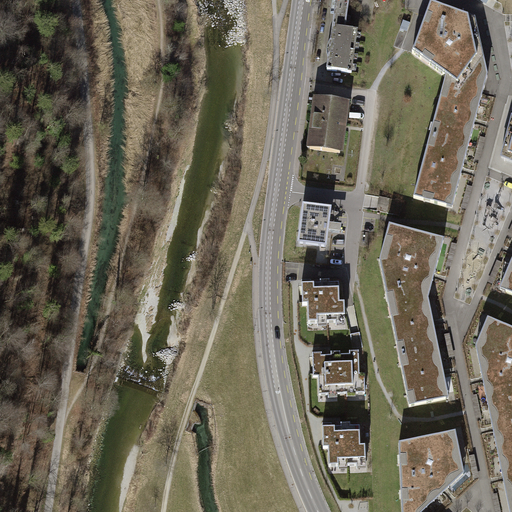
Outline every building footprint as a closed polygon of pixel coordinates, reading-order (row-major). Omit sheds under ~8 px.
[(336,0),(333,28),(345,30),(349,0),(336,0)] [(475,20),(431,4),(412,54),(446,78),(443,88),(482,98),(488,76),(475,20)] [(345,30),(333,28),(327,70),(352,74),(358,32),(345,30)] [(482,98),(443,88),(430,136),(469,147),(482,98)] [(347,103),(317,99),(310,149),(340,153),(347,103)] [(511,164),(511,116),(511,117),(500,159),(511,164)] [(469,147),(430,136),(414,198),(453,209),(469,147)] [(486,139),(481,137),(475,160),(480,162),(486,139)] [(473,188),(468,186),(462,209),(467,210),(473,188)] [(331,210),(303,207),(298,244),(326,248),(331,210)] [(445,240),(389,225),(380,261),(389,307),(429,299),(445,240)] [(458,245),(453,244),(446,267),(452,268),(458,245)] [(502,263),(497,261),(488,283),(493,285),(502,263)] [(511,261),(500,290),(511,294),(511,261)] [(311,282),(302,283),(303,306),(308,306),(308,324),(318,324),(318,318),(326,318),(327,324),(337,323),(336,318),(345,318),(345,304),(339,304),(339,285),(330,285),(330,282),(320,282),(320,285),(311,286),(311,282)] [(429,299),(389,307),(399,356),(439,348),(429,299)] [(483,381),(488,405),(511,399),(511,328),(488,319),(476,348),(483,381)] [(450,334),(444,335),(449,358),(455,357),(450,334)] [(439,348),(399,356),(410,407),(449,399),(439,348)] [(322,352),(313,353),(314,376),(319,376),(319,394),(329,394),(329,388),(337,388),(338,394),(348,393),(347,388),(356,388),(356,393),(365,393),(364,374),(359,374),(358,351),(350,352),(350,355),(341,355),(341,352),(331,352),(331,355),(322,355),(322,352)] [(478,396),(472,397),(477,420),(483,419),(478,396)] [(511,399),(488,405),(498,454),(511,451),(511,399)] [(332,425),(323,425),(324,449),(329,449),(329,467),(339,467),(339,461),(347,461),(348,466),(358,466),(357,461),(366,460),(366,446),(361,447),(360,427),(351,428),(351,424),(341,425),(341,428),(332,428),(332,425)] [(456,432),(399,443),(401,501),(412,501),(416,505),(419,503),(426,510),(464,474),(456,432)] [(511,511),(511,451),(498,454),(509,511),(511,511)] [(475,456),(470,457),(474,480),(480,479),(475,456)] [(501,511),(498,494),(492,496),(495,511),(501,511)] [(412,501),(401,501),(401,511),(423,511),(426,510),(419,503),(416,505),(412,501)]
